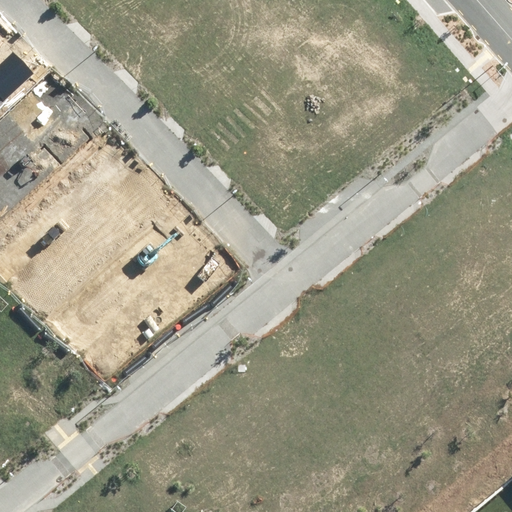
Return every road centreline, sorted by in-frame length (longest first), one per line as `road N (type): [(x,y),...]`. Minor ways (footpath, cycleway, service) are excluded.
road 1 (residential): [(292,286),(8,0)]
road 2 (residential): [(1,511),(292,286)]
road 3 (residential): [(292,286),(511,98)]
